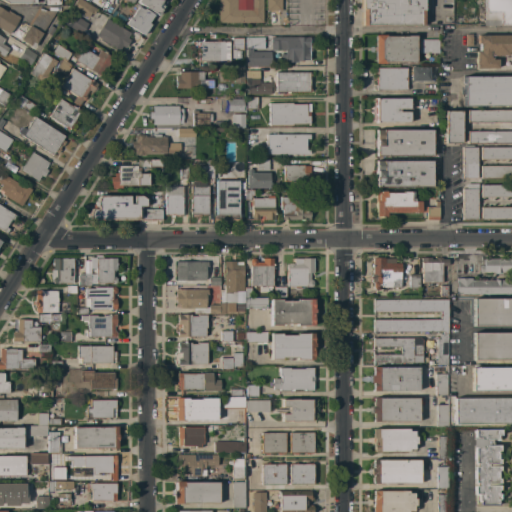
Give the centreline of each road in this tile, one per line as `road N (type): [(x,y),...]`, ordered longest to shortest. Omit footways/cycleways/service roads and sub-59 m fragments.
road 1 (residential): [(345,0),(344,511)]
road 2 (residential): [(511,236),(62,240),(47,232)]
road 3 (residential): [(192,0),(0,308)]
road 4 (residential): [(153,240),(148,511)]
